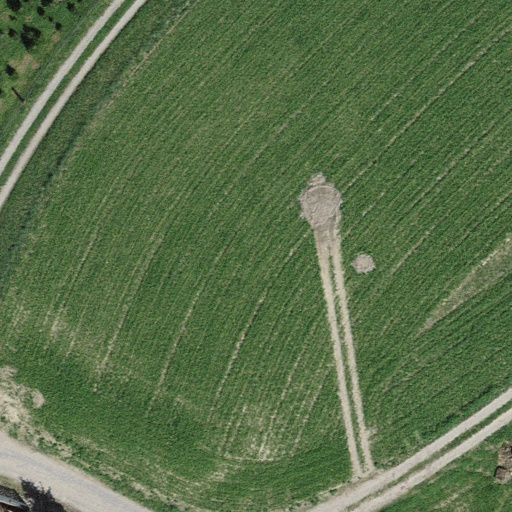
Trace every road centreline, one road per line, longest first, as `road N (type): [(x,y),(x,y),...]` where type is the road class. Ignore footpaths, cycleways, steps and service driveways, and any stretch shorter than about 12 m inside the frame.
road 1 (track): [(0,182),(46,106),(137,0)]
road 2 (track): [(341,511),(511,403)]
road 3 (track): [(0,453),(115,511)]
